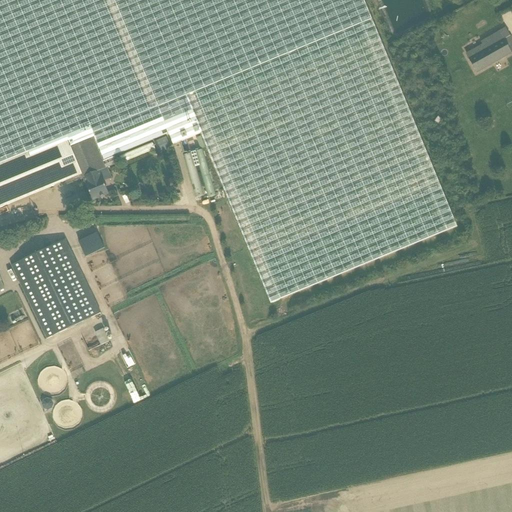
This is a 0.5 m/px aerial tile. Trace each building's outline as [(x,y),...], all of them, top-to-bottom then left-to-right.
[(363,0),(0,0),(0,164),(66,137),(71,148),(94,138),(107,168),(117,164),(114,157),(168,135),(173,147),(201,135),(271,304),(457,227),(363,0)] [(510,37),(505,29),(481,42),(483,45),(466,55),(469,59),(469,60),(476,73),(511,54),(504,40),(510,37)] [(159,152),(171,146),(166,136),(154,142),(159,152)] [(66,137),(0,164),(0,208),(65,182),(71,184),(84,179),(71,148),(66,137)] [(71,148),(84,179),(86,185),(92,200),(108,194),(103,181),(111,178),(107,168),(94,138),(71,148)] [(47,339),(100,314),(65,240),(11,266),(47,339)] [(95,332),(100,344),(110,341),(105,328),(95,332)] [(121,354),(127,367),(136,363),(130,351),(121,354)] [(132,377),(134,383),(139,381),(135,368),(125,372),(122,362),(116,364),(122,380),(132,377)] [(122,407),(147,396),(143,387),(118,398),(122,407)] [(44,409),(53,406),(50,398),(41,400),(44,409)]
